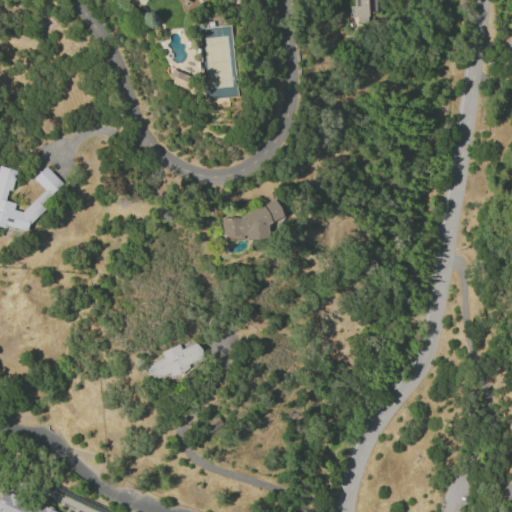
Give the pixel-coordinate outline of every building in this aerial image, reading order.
[(375,13),(374,0),(352,0),(353,23),(367,22),(367,13),(375,13)] [(192,79),(173,69),(170,74),(174,76),(170,83),(185,92),(192,79)] [(0,226),(2,227),(4,225),(26,231),(28,225),(44,209),(39,205),(61,183),(44,166),(32,178),(43,189),(21,211),(12,209),(14,203),(4,200),(6,192),(11,187),(15,170),(0,166),(0,226)] [(221,236),(230,236),(232,239),(260,238),(267,236),(267,223),(282,216),(276,200),(231,218),(220,218),(221,236)] [(143,364),(150,383),(203,363),(196,343),(180,348),(178,344),(159,352),(161,358),(143,364)] [(57,511),(38,504),(37,508),(0,492),(0,493),(0,511),(57,511)]
